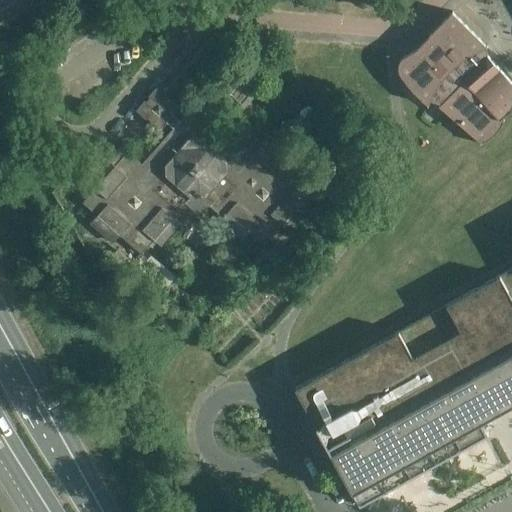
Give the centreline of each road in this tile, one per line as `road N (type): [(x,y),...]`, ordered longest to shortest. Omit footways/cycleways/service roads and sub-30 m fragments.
road 1 (residential): [(301,461),(270,406),(236,393),(213,404),(201,425),(220,459),(246,465),(292,456)]
road 2 (secondary): [(97,511),(0,344)]
